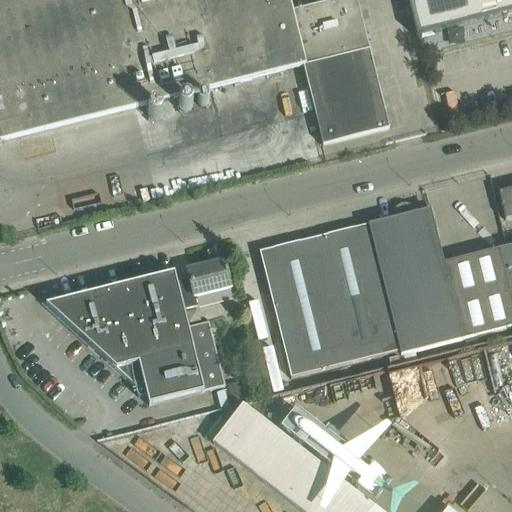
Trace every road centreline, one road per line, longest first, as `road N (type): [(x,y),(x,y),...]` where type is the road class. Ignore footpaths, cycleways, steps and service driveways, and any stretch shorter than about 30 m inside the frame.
road 1 (unclassified): [(0,268),(511,139)]
road 2 (unclassified): [(0,380),(35,425),(153,511)]
road 3 (unknown): [(380,0),(424,161)]
